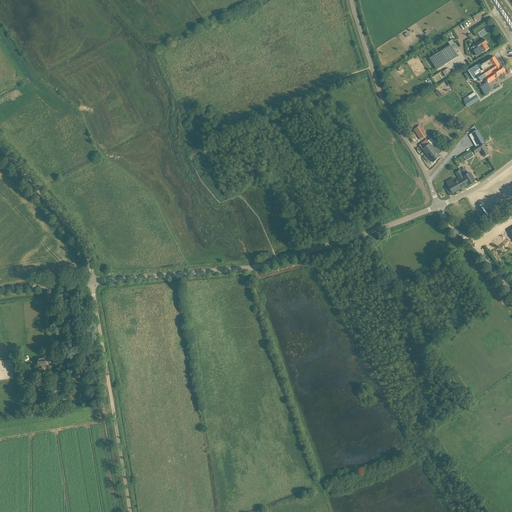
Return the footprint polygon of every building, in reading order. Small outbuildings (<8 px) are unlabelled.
[(475,51),(478,56),(489,49),(486,44),(487,43),(485,39),(477,44),(479,48),(475,51)] [(455,52),(459,49),(456,43),(451,46),(450,45),(430,58),(437,69),(458,56),(455,52)] [(487,83),(481,87),(486,95),(492,91),(491,89),(498,85),(495,79),(496,78),(500,76),(499,75),(505,71),(502,66),(501,67),(495,57),(481,66),(480,64),(469,71),(475,81),(479,79),(481,81),(484,79),(487,83)] [(463,99),(467,106),(479,99),(475,92),(463,99)] [(420,125),(418,126),(414,129),(420,139),(427,135),(420,125)] [(476,140),(478,144),(483,141),(477,130),(472,133),(476,140)] [(442,152),(434,143),(431,139),(429,141),(427,139),(419,145),(433,163),(441,156),(439,154),(442,152)] [(483,143),(476,147),(479,152),(482,150),(485,157),(490,154),(483,143)] [(464,156),(466,160),(474,156),(472,151),(464,156)] [(453,194),(462,188),(469,185),(475,181),(470,173),(464,177),(460,170),(456,173),(460,179),(455,182),(453,178),(446,182),(448,185),(445,187),(450,195),(453,194)] [(41,366),(42,369),(46,369),(45,358),(37,359),(38,366),(41,366)]
